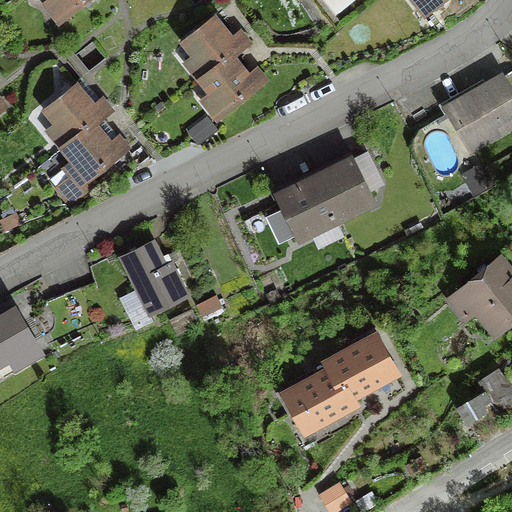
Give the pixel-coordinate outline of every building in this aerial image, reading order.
[(45,0),(42,3),(57,22),(84,0),(45,0)] [(329,0),(339,15),(364,0),(329,0)] [(410,0),(422,15),(440,0),(410,0)] [(191,56),(183,62),(198,80),(245,42),(236,32),(228,39),(211,17),(186,38),(197,51),(191,56)] [(245,43),(245,42),(198,80),(198,81),(204,76),(214,88),(200,99),(215,118),(262,81),(253,70),(245,76),(229,56),(245,43)] [(462,126),(473,145),(511,122),(511,102),(498,78),(446,108),(457,128),(462,126)] [(59,119),(53,123),(46,130),(60,148),(107,110),(99,100),(90,106),(73,85),(48,105),(59,119)] [(107,111),(107,110),(60,148),(66,144),(76,156),(62,167),(65,171),(49,184),(67,206),(91,187),(85,180),(124,148),(115,137),(107,143),(91,124),(107,111)] [(377,183),(362,152),(312,177),(332,217),(368,200),(363,190),(377,183)] [(481,168),(469,176),(479,193),(491,186),(481,168)] [(296,235),(332,217),(312,177),(276,194),(296,235)] [(118,256),(148,314),(185,296),(168,262),(163,265),(150,240),(118,256)] [(492,332),(511,316),(511,276),(497,259),(458,290),(492,332)] [(78,288),(87,313),(102,308),(92,282),(78,288)] [(78,288),(51,298),(60,324),(87,313),(78,288)] [(218,307),(213,296),(194,305),(200,317),(218,307)] [(33,342),(13,308),(0,316),(0,360),(5,358),(12,368),(36,354),(30,343),(33,342)] [(326,363),(330,370),(331,370),(346,397),(390,372),(372,338),(326,363)] [(330,370),(286,394),(304,428),(350,403),(346,397),(331,370),(330,370)] [(456,408),(472,433),(497,418),(481,392),(456,408)] [(326,508),(344,497),(337,485),(318,496),(326,508)]
